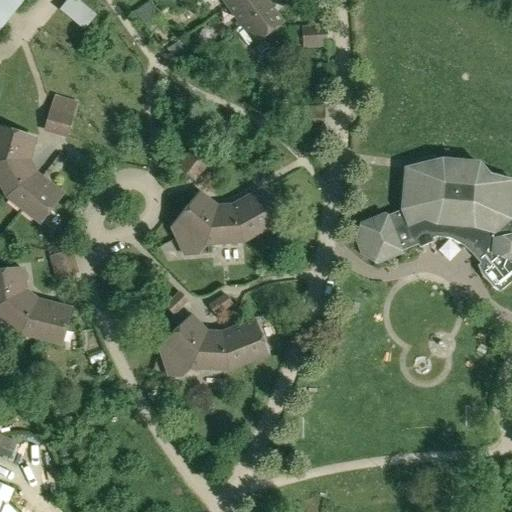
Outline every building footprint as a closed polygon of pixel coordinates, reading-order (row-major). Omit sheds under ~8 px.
[(0,0),(0,28),(23,0),(0,0)] [(234,0),(226,6),(239,24),(269,4),(266,0),(234,0)] [(269,4),(239,24),(255,46),(253,47),(259,54),(267,48),(262,41),(284,24),(269,4)] [(326,26),(308,28),(302,28),(303,50),(327,48),(326,26)] [(289,27),(285,51),(294,52),(298,29),(289,27)] [(44,133),(66,139),(77,103),(54,96),(44,133)] [(0,183),(0,185),(31,169),(27,162),(30,160),(36,140),(0,129),(0,183)] [(50,140),(49,162),(65,163),(66,141),(50,140)] [(177,168),(195,183),(211,164),(192,149),(177,168)] [(511,204),(511,182),(489,176),(479,164),(442,160),(405,170),(402,210),(388,217),(386,215),(361,225),(357,241),(361,255),(377,264),(400,255),(401,253),(417,246),(418,249),(433,243),(433,238),(437,237),(449,238),(454,240),(463,247),(480,264),(478,267),(481,276),(490,287),(498,293),(511,281),(511,215),(511,204)] [(31,169),(0,185),(7,197),(40,224),(63,195),(31,169)] [(261,191),(227,210),(230,244),(243,244),(280,223),(261,191)] [(230,244),(227,210),(217,211),(218,208),(200,194),(172,229),(184,255),(197,255),(206,246),(230,244)] [(50,257),(57,281),(79,274),(73,251),(50,257)] [(0,317),(11,327),(30,298),(24,294),(27,291),(24,270),(0,272),(0,317)] [(165,307),(175,317),(189,303),(180,293),(165,307)] [(209,306),(216,317),(233,306),(225,295),(209,306)] [(71,309),(30,298),(11,327),(20,335),(61,345),(71,309)] [(191,369),(222,371),(219,335),(215,337),(207,336),(207,333),(192,318),(160,348),(168,377),(182,377),(191,369)] [(219,335),(222,371),(228,371),(267,356),(254,322),(219,335)] [(84,348),(87,337),(72,333),(70,345),(84,348)] [(0,511),(3,511),(13,490),(0,485),(0,511)]
